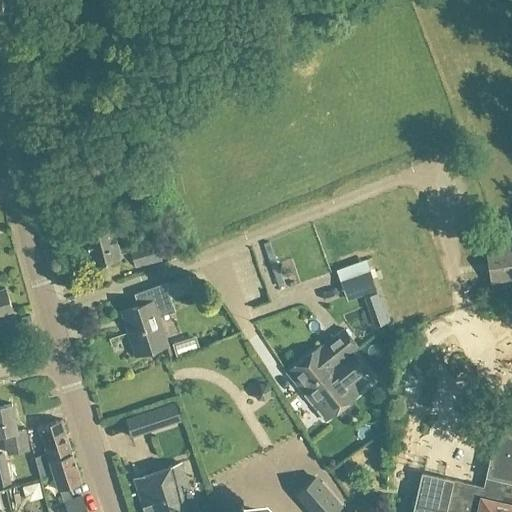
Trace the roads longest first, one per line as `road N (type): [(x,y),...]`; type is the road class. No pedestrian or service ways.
road 1 (residential): [(213,253),(422,176),(461,301)]
road 2 (tertiary): [(48,311),(17,179),(9,0)]
road 3 (residential): [(213,253),(254,340),(306,419)]
road 4 (residential): [(48,311),(213,253)]
road 5 (tertiary): [(115,511),(61,355)]
